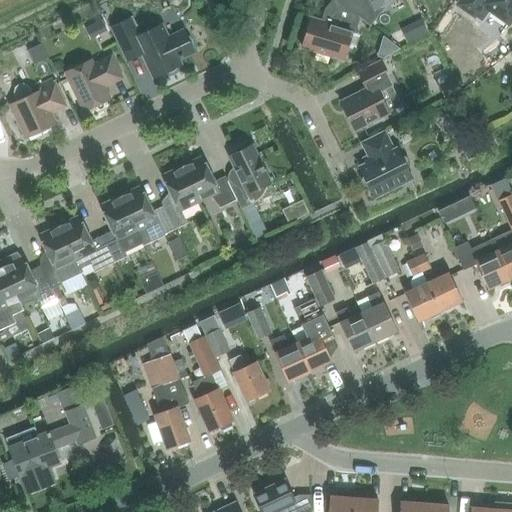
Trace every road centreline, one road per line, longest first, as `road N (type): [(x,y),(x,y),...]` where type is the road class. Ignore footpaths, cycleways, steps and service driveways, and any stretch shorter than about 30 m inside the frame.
road 1 (residential): [(254,439),(511,326)]
road 2 (residential): [(0,167),(26,171),(240,71)]
road 3 (residential): [(254,439),(346,460),(511,480)]
road 4 (residential): [(84,511),(254,439)]
road 5 (residential): [(240,71),(304,97),(330,150)]
